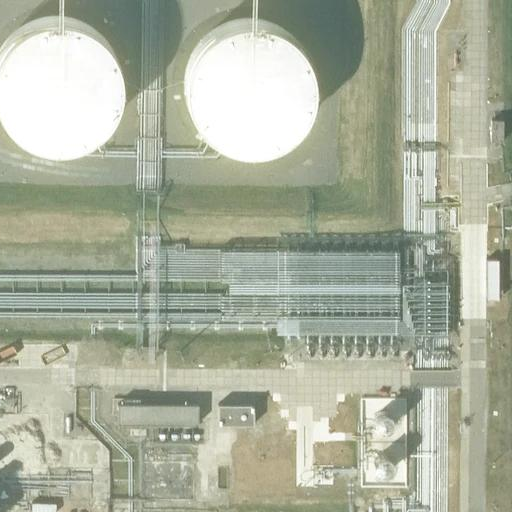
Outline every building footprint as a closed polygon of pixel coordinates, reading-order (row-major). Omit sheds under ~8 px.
[(30,21),(26,23),(22,25),(19,27),(16,29),(13,32),(10,34),(7,37),(5,40),(2,44),(0,47),(0,112),(1,114),(3,117),(5,120),(8,123),(11,126),(14,129),(17,131),(20,134),(24,136),(27,138),(31,139),(37,141),(42,143),(46,143),(50,144),(52,144),(58,144),(62,144),(66,143),(70,142),(74,141),(78,140),(82,138),(87,135),(91,133),(94,131),(97,128),(100,126),(103,123),(105,120),(108,116),(110,113),(112,109),(114,106),(115,102),(117,98),(118,94),(118,90),(119,88),(119,84),(119,80),(119,76),(119,72),(118,66),(117,62),(116,58),(114,55),(113,53),(112,49),(108,44),(105,39),(102,36),(99,33),(96,31),(91,27),(88,25),(84,23),(81,21),(79,20),(75,19),(71,18),(67,17),(63,16),(59,16),(53,16),(47,16),(43,17),(39,18),(33,19),(30,21)] [(306,54),(305,52),(304,51),(302,47),(301,45),(298,42),(296,39),(292,35),(289,32),(284,28),(278,25),(273,23),(267,21),(261,19),(257,18),(251,18),(247,18),(241,18),(235,19),(230,20),(226,22),(220,24),(215,27),(210,30),(207,33),(205,34),(201,38),(198,41),(195,46),(191,51),(190,55),(188,59),(187,61),(186,65),(186,66),(185,68),(184,72),(184,76),(184,80),(184,82),(184,89),(184,91),(185,95),(186,98),(187,102),(189,108),(191,112),(193,115),(195,119),(198,122),(202,126),(205,129),(208,132),(213,135),(218,138),(221,140),(225,142),(229,143),(233,144),(239,145),(245,146),(249,146),(253,146),(259,145),(263,144),(266,143),(270,142),(274,140),(279,138),(283,136),(285,135),(288,132),(291,130),(294,127),(296,124),(300,119),(302,116),(304,112),(305,110),(307,107),(308,103),(310,99),(311,93),(312,89),(312,85),(312,79),(312,77),(312,73),(311,69),(310,65),(309,62),(307,58),(306,54)] [(502,141),(502,119),(490,119),(490,140),(502,141)] [(197,423),(197,403),(117,403),(117,423),(197,423)] [(253,424),(253,404),(217,403),(217,423),(253,424)] [(150,438),(150,428),(126,428),(126,437),(150,438)]
